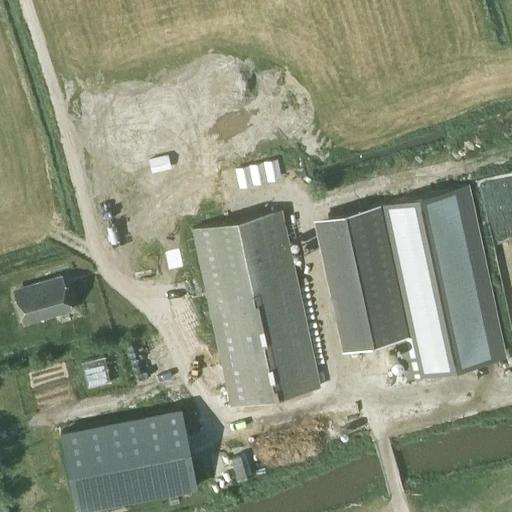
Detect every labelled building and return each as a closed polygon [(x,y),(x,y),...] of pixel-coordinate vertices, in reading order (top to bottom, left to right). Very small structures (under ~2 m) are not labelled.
[(503,357),(466,184),(368,204),(326,213),(354,344),(397,335),(406,378),(503,357)] [(319,385),(280,208),(192,227),(230,404),(319,385)] [(70,308),(61,275),(31,284),(32,286),(13,291),(22,319),(40,314),(41,316),(70,308)] [(191,307),(198,332),(212,329),(205,303),(191,307)] [(180,408),(61,433),(78,511),(197,486),(180,408)]
